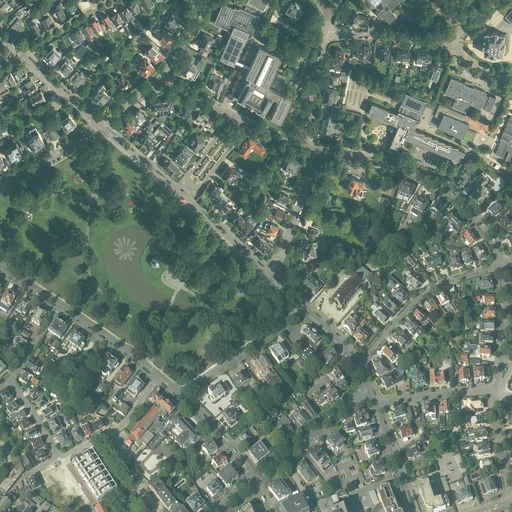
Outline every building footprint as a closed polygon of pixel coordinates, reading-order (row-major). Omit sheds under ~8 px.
[(0,0),(0,15),(4,11),(3,10),(8,4),(12,8),(16,3),(11,0),(7,0),(6,2),(3,0),(0,0)] [(67,0),(66,1),(67,2),(65,3),(68,10),(70,14),(78,10),(76,6),(75,6),(72,0),(72,1),(71,0),(67,0)] [(247,0),(247,2),(263,10),(264,10),(269,0),(247,0)] [(368,0),(372,4),(368,8),(372,12),(373,11),(380,18),(381,16),(388,23),(392,20),(393,21),(397,16),(390,10),(397,3),(399,0),(402,1),(403,0),(368,0)] [(399,0),(397,3),(431,12),(430,8),(403,0),(402,1),(399,0)] [(435,9),(440,8),(452,23),(461,16),(448,0),(434,0),(433,1),(428,3),(430,8),(431,12),(432,15),(437,14),(435,9)] [(135,15),(140,12),(139,10),(139,9),(135,2),(133,3),(129,5),(133,13),(134,13),(135,15)] [(286,11),(284,13),(295,21),(302,11),(298,8),(300,6),(295,2),(294,5),(292,3),(286,11)] [(61,3),(56,6),(57,8),(56,9),(57,11),(54,12),(59,21),(67,16),(62,8),(63,7),(61,3)] [(234,63),(249,69),(250,67),(238,62),(238,60),(247,40),(249,40),(254,29),(254,28),(259,16),(254,14),(256,11),(246,7),(245,10),(239,8),(239,9),(234,8),(234,9),(222,4),(214,24),(229,30),(227,34),(230,35),(220,59),(223,60),(222,62),(229,65),(230,63),(233,64),(234,63)] [(126,21),(132,18),(131,16),(127,8),(124,9),(123,9),(121,10),(121,11),(120,11),(125,19),(126,21)] [(21,26),(19,24),(21,20),(19,18),(22,13),(19,10),(15,15),(8,23),(14,28),(16,30),(18,30),(19,29),(20,28),(21,27),(21,26)] [(34,10),(30,15),(32,19),(38,16),(34,10)] [(178,26),(182,20),(173,13),(172,14),(170,12),(166,18),(168,20),(166,24),(166,25),(165,27),(169,29),(170,27),(176,31),(176,30),(177,30),(179,28),(178,26)] [(117,26),(123,23),(122,21),(118,13),(115,14),(114,14),(112,15),(112,16),(111,16),(117,26)] [(364,23),(368,24),(369,17),(358,15),(349,13),(348,19),(345,19),(344,24),(345,24),(345,25),(351,27),(351,25),(356,26),(357,21),(364,22),(364,23)] [(54,24),(49,16),(41,21),(46,29),(54,24)] [(111,27),(112,29),(112,31),(116,31),(116,30),(111,20),(110,20),(108,16),(106,17),(104,16),(102,17),(103,17),(102,19),(106,27),(107,27),(108,28),(111,27)] [(35,18),(27,23),(30,29),(31,28),(33,31),(35,35),(41,32),(36,23),(38,22),(35,18)] [(375,18),(373,19),(381,31),(383,30),(375,18)] [(103,31),(106,30),(102,24),(100,25),(98,22),(96,23),(95,21),(91,23),(96,32),(102,28),(103,31)] [(274,25),(268,23),(265,30),(271,33),(274,25)] [(89,38),(92,37),(95,35),(91,27),(89,28),(87,26),(84,28),(86,32),(84,33),(86,36),(88,35),(89,38)] [(80,41),(84,39),(80,30),(71,34),(76,43),(77,45),(81,43),(80,41)] [(160,37),(162,38),(160,41),(164,44),(163,46),(167,49),(168,46),(168,47),(169,46),(169,47),(169,46),(170,46),(171,46),(172,45),(171,44),(171,43),(171,42),(174,38),(166,33),(163,31),(161,35),(160,37)] [(497,55),(504,55),(504,49),(505,49),(506,41),(505,41),(505,34),(499,34),(499,32),(493,32),(493,33),(486,33),(486,40),(484,39),(484,44),(484,47),(485,47),(485,54),(491,55),(491,56),(497,56),(497,55)] [(202,40),(211,45),(213,42),(214,42),(215,40),(213,39),(213,38),(204,34),(203,37),(202,37),(201,39),(202,40)] [(130,41),(134,44),(140,38),(139,37),(137,35),(130,41)] [(211,45),(202,40),(200,43),(199,42),(198,45),(199,46),(198,46),(207,51),(207,50),(208,51),(209,48),(211,49),(212,45),(211,45)] [(86,47),(91,52),(95,48),(89,43),(86,47)] [(160,59),(163,56),(158,51),(159,50),(152,44),(152,45),(150,43),(146,47),(148,48),(145,51),(147,53),(146,53),(156,62),(158,63),(161,60),(160,59)] [(282,93),(281,93),(268,87),(282,56),(260,46),(250,67),(249,69),(246,77),(249,78),(248,83),(247,82),(246,83),(238,98),(237,98),(237,99),(238,99),(244,102),(243,103),(244,103),(245,102),(249,104),(248,104),(249,105),(252,106),(252,107),(253,107),(257,109),(256,110),(257,110),(263,113),(263,114),(264,113),(273,98),(273,97),(279,100),(276,106),(274,108),(275,108),(271,117),(281,122),(281,121),(290,102),(290,101),(289,101),(291,98),(287,96),(282,93)] [(53,63),(63,52),(60,50),(58,52),(53,47),(49,52),(47,50),(44,54),(46,55),(45,56),(53,63)] [(63,58),(64,57),(64,58),(70,52),(67,47),(65,50),(66,51),(62,56),(61,56),(63,58)] [(332,57),(332,58),(342,60),(343,54),(342,54),(342,50),(340,50),(340,48),(336,47),(336,49),(335,49),(334,57),(332,57)] [(363,48),(362,60),(363,60),(364,55),(367,55),(367,59),(370,60),(371,52),(370,51),(370,48),(363,47),(363,48)] [(384,49),(381,49),(380,56),(379,56),(378,59),(380,59),(379,60),(384,61),(384,64),(387,65),(389,50),(388,50),(388,49),(384,48),(384,49)] [(142,57),(139,61),(136,64),(139,67),(139,68),(143,72),(141,74),(144,77),(146,75),(147,75),(150,71),(151,71),(152,71),(154,69),(154,67),(149,63),(150,62),(147,60),(147,61),(144,59),(142,57)] [(345,60),(342,60),(332,58),(331,65),(333,65),(333,69),(339,70),(340,62),(342,62),(344,63),(345,60)] [(59,68),(66,75),(73,68),(75,65),(72,63),(70,65),(69,64),(70,62),(67,59),(65,61),(66,61),(63,65),(60,62),(57,66),(60,68),(59,68)] [(190,59),(182,73),(194,80),(203,66),(198,63),(197,66),(193,64),(194,61),(190,59)] [(19,80),(27,75),(25,71),(23,72),(20,67),(18,66),(16,67),(17,69),(14,71),(16,75),(15,75),(17,78),(18,78),(19,80)] [(86,71),(82,67),(77,72),(77,71),(70,78),(71,79),(71,80),(72,80),(75,83),(76,84),(77,84),(78,85),(78,84),(79,84),(80,83),(80,82),(84,78),(84,79),(88,74),(89,75),(93,71),(89,68),(86,71)] [(438,67),(436,71),(434,70),(430,79),(436,81),(435,83),(439,85),(445,70),(438,67)] [(16,89),(20,86),(20,85),(17,82),(16,82),(10,72),(9,73),(8,73),(7,72),(4,73),(5,75),(4,75),(9,83),(11,82),(14,86),(15,86),(16,89)] [(277,72),(271,84),(281,88),(286,76),(277,72)] [(209,84),(208,87),(210,88),(215,90),(219,92),(223,82),(222,82),(223,79),(220,78),(219,80),(217,80),(218,77),(214,75),(212,75),(210,79),(213,79),(211,85),(209,84)] [(330,75),(329,79),(328,80),(328,82),(328,83),(328,84),(335,85),(334,87),(337,88),(338,86),(339,79),(341,79),(342,82),(346,83),(347,80),(348,77),(341,76),(340,75),(339,77),(330,75)] [(122,90),(131,84),(127,79),(126,78),(124,79),(122,76),(118,78),(121,83),(119,84),(122,90)] [(0,96),(10,91),(6,86),(7,85),(5,83),(7,82),(5,78),(3,79),(2,78),(1,77),(0,77),(0,96)] [(487,92),(473,86),(474,85),(465,81),(464,83),(451,77),(444,93),(453,97),(450,105),(452,106),(465,112),(467,112),(471,104),(480,108),(481,105),(484,107),(483,108),(490,111),(495,97),(489,94),(489,96),(486,94),(487,92)] [(29,93),(37,88),(35,84),(34,84),(31,79),(31,80),(30,78),(26,81),(27,82),(25,84),(25,85),(20,88),(26,95),(29,93)] [(109,96),(111,94),(108,91),(106,93),(103,90),(105,87),(103,85),(98,90),(100,92),(94,98),(94,100),(96,102),(97,102),(96,103),(100,106),(101,105),(102,104),(109,96)] [(325,95),(332,97),(333,94),(336,94),(336,91),(333,90),(326,88),(325,95)] [(33,96),(31,97),(30,97),(27,99),(26,100),(25,100),(22,102),(22,103),(22,106),(23,108),(24,108),(27,112),(30,110),(29,108),(30,108),(31,107),(32,107),(32,106),(35,105),(37,103),(37,104),(38,103),(40,102),(40,101),(42,100),(43,100),(45,99),(45,98),(44,96),(42,93),(41,91),(41,90),(40,91),(38,92),(38,93),(36,94),(35,94),(33,95),(32,96),(33,96)] [(401,105),(397,114),(402,116),(398,126),(389,147),(390,147),(390,146),(398,150),(399,150),(404,138),(458,161),(460,155),(463,156),(464,152),(458,149),(458,147),(451,146),(451,144),(444,143),(444,141),(437,140),(438,139),(431,138),(431,136),(424,135),(424,133),(418,132),(414,130),(421,113),(426,102),(405,93),(402,92),(397,103),(401,105)] [(431,95),(423,92),(422,96),(434,101),(436,96),(431,93),(431,95)] [(332,97),(325,95),(323,102),(331,103),(335,104),(336,98),(332,97)] [(164,100),(166,109),(169,108),(169,110),(172,109),(172,108),(173,108),(172,102),(171,102),(171,99),(164,100)] [(159,111),(159,110),(158,101),(151,101),(151,102),(148,103),(149,106),(151,106),(152,110),(156,110),(156,111),(159,111)] [(177,114),(184,118),(185,116),(188,112),(190,113),(192,110),(190,108),(189,107),(188,106),(186,106),(184,105),(182,107),(181,106),(178,112),(177,114)] [(441,120),(438,127),(463,138),(469,124),(463,121),(465,115),(439,105),(434,117),(441,120)] [(37,106),(27,113),(30,117),(40,111),(37,106)] [(139,124),(145,120),(144,118),(139,110),(135,113),(134,112),(132,114),(133,115),(132,115),(135,119),(135,120),(136,122),(137,122),(138,122),(139,124)] [(73,126),(76,124),(69,115),(67,113),(59,120),(60,122),(67,131),(70,129),(72,130),(75,128),(73,126)] [(204,125),(208,120),(209,118),(204,114),(203,115),(202,114),(201,115),(199,114),(195,119),(204,125)] [(163,123),(169,117),(166,115),(160,117),(158,119),(163,123)] [(320,123),(319,129),(321,130),(321,131),(330,133),(330,132),(333,133),(334,129),(331,128),(333,121),(332,121),(333,118),(328,117),(328,120),(323,119),(322,124),(320,123)] [(505,129),(503,133),(502,136),(500,139),(501,140),(500,141),(501,142),(496,154),(502,157),(502,158),(503,159),(507,161),(510,162),(511,162),(511,172),(511,173),(511,117),(510,117),(509,119),(507,123),(508,123),(507,126),(508,126),(507,128),(506,128),(505,129)] [(137,126),(136,127),(126,118),(122,124),(121,124),(121,125),(122,126),(124,128),(125,129),(125,130),(126,131),(127,131),(128,131),(131,134),(134,130),(137,132),(140,128),(137,126)] [(185,123),(189,126),(193,121),(189,118),(185,123)] [(208,120),(204,125),(212,131),(215,127),(216,128),(218,125),(212,121),(210,120),(209,121),(208,120)] [(48,143),(61,135),(55,126),(46,131),(46,130),(43,132),(46,136),(48,135),(49,136),(45,139),(48,143)] [(161,130),(169,137),(173,132),(165,126),(161,130)] [(143,144),(144,146),(152,135),(153,134),(150,132),(153,129),(152,127),(151,128),(150,127),(145,133),(138,140),(141,142),(140,144),(142,145),(143,144)] [(39,147),(44,144),(36,128),(29,131),(33,138),(29,141),(29,142),(28,143),(32,151),(33,150),(34,151),(39,148),(39,147)] [(16,142),(17,142),(21,149),(24,147),(18,137),(11,135),(8,130),(0,134),(0,138),(6,148),(10,146),(9,145),(8,143),(10,143),(9,141),(14,138),(16,142)] [(188,137),(200,146),(204,140),(196,134),(194,132),(191,136),(190,135),(188,137)] [(152,135),(144,146),(146,147),(146,148),(147,150),(148,149),(149,150),(151,148),(153,149),(156,146),(154,144),(156,142),(153,140),(155,138),(152,135)] [(200,146),(188,137),(186,139),(188,140),(186,143),(188,145),(196,151),(200,146)] [(8,154),(11,160),(16,158),(16,159),(17,158),(18,159),(21,158),(20,157),(21,156),(19,152),(20,151),(19,149),(20,149),(17,143),(16,143),(16,142),(14,138),(9,141),(10,143),(8,143),(9,145),(10,146),(10,147),(6,149),(6,150),(8,154)] [(244,143),(251,148),(261,155),(265,151),(261,148),(260,148),(254,143),(249,139),(246,143),(245,142),(244,143)] [(251,148),(244,143),(241,146),(243,147),(239,153),(246,158),(248,154),(247,153),(251,148)] [(178,154),(186,160),(190,155),(187,152),(188,150),(185,148),(184,150),(182,149),(178,154)] [(174,173),(176,175),(179,171),(177,170),(179,167),(171,160),(172,159),(165,154),(164,156),(162,155),(159,159),(161,161),(162,160),(164,161),(163,163),(166,165),(165,166),(174,173)] [(186,160),(178,154),(174,159),(176,161),(175,162),(178,165),(179,163),(183,165),(186,160)] [(487,163),(473,155),(472,157),(486,165),(487,163)] [(295,172),(296,172),(297,169),(299,170),(300,169),(301,165),(301,164),(299,163),(300,160),(287,156),(286,157),(283,156),(282,160),(285,161),(283,167),(283,168),(284,170),(287,171),(288,170),(291,170),(291,171),(292,173),(294,173),(295,172)] [(224,171),(233,178),(234,176),(236,178),(238,176),(239,178),(242,174),(238,171),(237,172),(228,166),(228,167),(226,167),(225,168),(225,169),(224,171)] [(232,179),(233,178),(224,171),(223,173),(222,173),(221,174),(221,175),(220,176),(229,183),(231,185),(234,181),(232,179)] [(243,174),(253,180),(254,177),(245,171),(243,174)] [(460,175),(455,181),(461,186),(463,183),(464,184),(467,181),(466,180),(460,175)] [(478,186),(471,194),(478,201),(479,200),(481,203),(484,199),(482,197),(486,192),(483,189),(485,188),(482,185),(487,181),(482,176),(475,184),(478,186)] [(361,197),(364,198),(365,195),(367,191),(363,190),(359,189),(360,187),(361,187),(363,182),(356,180),(356,181),(355,179),(352,178),(350,180),(349,182),(350,183),(349,184),(347,190),(352,192),(352,193),(357,195),(361,196),(361,197)] [(403,198),(408,186),(402,184),(402,185),(401,184),(400,187),(401,187),(398,193),(399,193),(398,195),(403,198)] [(408,186),(403,198),(408,200),(409,198),(410,197),(412,195),(411,194),(412,192),(413,192),(414,189),(413,189),(408,186)] [(216,203),(221,197),(219,194),(221,192),(215,187),(210,192),(213,195),(210,197),(216,203)] [(230,192),(233,195),(237,199),(239,200),(241,198),(236,193),(232,189),(230,192)] [(281,205),(285,206),(285,204),(286,204),(286,203),(287,204),(288,200),(287,200),(288,196),(280,193),(280,194),(277,192),(275,196),(279,197),(277,201),(282,202),(281,205)] [(233,203),(237,199),(233,195),(229,199),(233,203)] [(227,202),(221,197),(216,203),(219,205),(216,208),(222,213),(227,207),(224,205),(227,202)] [(410,213),(413,215),(419,219),(427,205),(421,201),(422,200),(418,197),(417,200),(416,199),(411,208),(413,209),(410,213)] [(239,200),(237,199),(233,203),(240,209),(244,205),(241,203),(242,202),(239,200)] [(429,212),(435,216),(437,214),(442,207),(441,206),(442,205),(439,203),(439,204),(436,202),(431,209),(431,210),(429,212)] [(495,206),(488,211),(490,214),(490,215),(492,217),(493,217),(499,212),(501,210),(497,205),(495,206)] [(270,208),(269,211),(270,212),(272,213),(271,215),(277,217),(277,220),(280,221),(281,218),(282,215),(283,215),(284,212),(283,212),(276,209),(276,208),(274,208),(273,208),(271,208),(270,208)] [(447,225),(450,227),(457,219),(455,217),(455,216),(454,215),(453,215),(450,212),(445,217),(450,222),(447,225)] [(239,228),(249,216),(248,215),(244,220),(238,214),(231,222),(232,222),(232,223),(231,223),(231,224),(232,224),(232,225),(233,225),(234,225),(234,224),(239,228)] [(419,222),(422,224),(427,217),(424,215),(419,222)] [(249,217),(249,216),(239,228),(242,231),(241,232),(241,233),(242,233),(242,234),(243,234),(244,234),(244,233),(245,234),(256,222),(256,221),(250,216),(249,217)] [(504,218),(497,224),(500,227),(499,228),(501,229),(502,229),(502,230),(506,226),(507,227),(509,226),(509,224),(511,222),(507,216),(504,218)] [(463,225),(457,219),(450,227),(457,234),(458,233),(458,232),(458,231),(458,230),(461,228),(462,228),(463,227),(463,226),(463,225)] [(270,236),(274,238),(275,236),(275,235),(276,234),(277,233),(276,232),(277,230),(278,229),(278,228),(278,227),(271,224),(271,225),(266,223),(265,228),(269,229),(268,233),(271,235),(270,236)] [(465,240),(470,246),(476,241),(470,232),(461,238),(463,241),(465,240)] [(450,242),(452,244),(453,242),(458,238),(455,235),(451,240),(450,242)] [(256,246),(258,247),(266,254),(268,252),(269,252),(271,250),(271,248),(257,236),(252,242),(256,245),(256,246)] [(301,246),(302,247),(301,248),(302,250),(304,254),(303,255),(304,257),(305,257),(305,258),(306,261),(313,258),(312,256),(316,255),(315,254),(316,254),(315,247),(319,246),(318,242),(316,243),(316,242),(312,243),(301,246)] [(484,259),(485,259),(482,250),(481,251),(479,248),(475,250),(474,250),(475,252),(475,253),(475,255),(476,255),(479,261),(481,260),(482,260),(484,260),(484,259)] [(469,254),(472,253),(471,249),(468,250),(469,253),(467,253),(468,256),(467,256),(466,253),(462,255),(463,257),(463,258),(462,258),(463,261),(464,261),(465,266),(472,264),(469,254)] [(431,259),(434,268),(435,267),(436,269),(440,267),(439,266),(441,265),(436,253),(433,254),(434,258),(431,259)] [(458,255),(456,255),(449,257),(450,260),(452,265),(450,266),(451,269),(453,268),(453,269),(454,269),(457,268),(460,266),(458,259),(459,258),(458,255)] [(428,270),(434,268),(431,259),(430,260),(428,256),(423,258),(425,262),(424,262),(425,263),(424,263),(425,266),(426,265),(428,270)] [(161,263),(160,259),(156,257),(153,258),(151,262),(152,265),(155,267),(159,266),(161,263)] [(411,257),(406,261),(413,268),(417,265),(411,257)] [(365,279),(369,274),(361,267),(359,270),(358,270),(347,282),(347,281),(346,281),(345,281),(346,282),(344,284),(343,283),(343,284),(344,285),(342,287),(341,286),(341,287),(339,290),(338,289),(338,290),(339,290),(336,293),(336,292),(335,293),(336,293),(334,296),(333,295),(333,296),(334,296),(331,298),(330,298),(331,299),(334,302),(332,303),(336,307),(338,305),(341,308),(341,307),(341,308),(342,308),(341,307),(343,304),(344,305),(345,305),(344,304),(346,302),(347,302),(346,301),(348,299),(349,299),(350,299),(349,298),(351,296),(352,297),(352,296),(351,296),(353,293),(354,294),(355,293),(354,293),(356,290),(357,291),(356,290),(356,289),(365,279)] [(410,285),(411,286),(412,287),(409,288),(409,290),(411,292),(412,292),(414,290),(415,291),(416,290),(418,289),(418,288),(419,288),(419,287),(421,286),(419,284),(420,283),(418,280),(418,279),(417,279),(416,279),(414,277),(412,275),(409,271),(406,273),(409,277),(410,277),(406,280),(408,283),(409,283),(409,284),(409,285),(410,285)] [(369,274),(365,279),(367,281),(366,282),(370,285),(375,279),(369,274)] [(306,287),(310,290),(315,283),(312,280),(314,278),(312,276),(311,276),(309,277),(302,284),(303,285),(303,286),(304,287),(305,287),(306,287)] [(483,282),(480,283),(479,278),(476,279),(477,287),(480,287),(481,290),(484,289),(484,290),(493,288),(492,284),(493,283),(493,282),(492,281),(489,281),(489,280),(485,280),(486,282),(483,282)] [(318,280),(315,283),(310,290),(312,292),(311,292),(312,293),(312,294),(313,295),(314,295),(315,295),(321,288),(324,285),(318,280)] [(404,300),(407,297),(404,295),(402,293),(400,291),(397,289),(392,294),(398,300),(397,301),(400,304),(401,303),(402,303),(403,303),(404,301),(404,300)] [(0,312),(2,314),(7,305),(10,307),(14,302),(15,303),(17,300),(16,299),(16,298),(11,295),(11,294),(11,293),(9,292),(8,292),(7,293),(7,292),(0,303),(0,312)] [(442,311),(444,315),(446,313),(443,308),(443,309),(442,307),(444,306),(446,310),(451,307),(449,303),(450,302),(447,298),(446,299),(443,293),(436,297),(440,304),(438,305),(442,311)] [(490,306),(494,306),(494,304),(495,303),(495,301),(494,300),(494,297),(488,298),(488,297),(485,297),(482,298),(482,304),(485,304),(485,305),(490,304),(490,306)] [(394,311),(395,311),(397,309),(396,308),(398,307),(391,301),(388,299),(384,303),(387,306),(386,307),(392,313),(394,311)] [(14,319),(18,321),(21,316),(24,318),(25,316),(28,311),(30,312),(33,309),(31,308),(31,307),(26,304),(26,303),(26,302),(24,301),(23,301),(22,302),(22,301),(15,312),(14,314),(16,316),(14,319)] [(435,313),(439,310),(437,308),(432,301),(428,304),(427,303),(427,304),(426,303),(424,305),(424,306),(422,308),(424,310),(426,309),(429,314),(433,310),(435,313)] [(455,315),(457,317),(460,316),(459,313),(458,311),(459,310),(454,303),(450,306),(455,313),(454,313),(455,315)] [(39,327),(42,322),(41,321),(42,319),(44,316),(46,316),(45,313),(44,313),(39,311),(39,309),(37,310),(37,312),(36,314),(35,313),(33,316),(34,316),(31,322),(39,327)] [(490,319),(495,319),(495,317),(496,316),(496,314),(495,314),(495,312),(492,312),(492,310),(488,311),(488,312),(482,312),(482,320),(487,319),(488,320),(489,320),(490,319)] [(374,315),(376,316),(375,317),(383,324),(384,323),(386,321),(386,320),(388,318),(380,311),(378,314),(376,312),(374,315)] [(425,322),(427,319),(426,318),(419,311),(416,314),(415,314),(414,315),(414,316),(413,316),(420,323),(422,324),(424,321),(425,322)] [(440,312),(444,319),(446,323),(448,322),(446,318),(444,315),(442,311),(440,312)] [(344,330),(347,332),(348,331),(351,333),(353,331),(354,331),(356,329),(356,327),(360,323),(362,321),(360,319),(356,316),(353,314),(351,316),(346,322),(347,322),(345,325),(345,324),(343,326),(344,326),(343,326),(345,329),(344,330)] [(438,328),(430,319),(427,322),(435,330),(438,328)] [(48,332),(59,340),(67,329),(55,321),(48,332)] [(418,328),(417,329),(415,327),(416,327),(414,325),(413,325),(409,322),(408,322),(406,323),(406,325),(407,325),(404,328),(404,329),(404,330),(406,331),(407,331),(412,336),(412,335),(413,337),(416,334),(419,331),(421,333),(423,332),(418,328)] [(304,335),(303,336),(309,343),(310,344),(309,346),(312,349),(315,345),(320,340),(316,336),(316,335),(317,335),(317,334),(317,333),(316,332),(316,331),(315,331),(314,331),(313,331),(312,331),(312,332),(311,332),(308,329),(308,328),(307,327),(306,327),(306,326),(305,326),(304,326),(303,327),(302,327),(301,328),(301,329),(300,329),(300,330),(300,331),(300,332),(300,333),(301,335),(302,335),(303,334),(304,335)] [(358,342),(357,343),(357,344),(359,346),(361,346),(363,348),(366,344),(364,343),(368,338),(364,335),(366,333),(361,329),(359,331),(359,330),(353,338),(358,342)] [(23,331),(21,336),(27,340),(30,336),(23,331)] [(63,345),(66,347),(68,343),(74,347),(72,349),(76,352),(77,350),(78,349),(80,351),(80,352),(81,351),(84,346),(82,344),(81,344),(83,341),(84,341),(83,340),(75,335),(75,334),(74,334),(74,335),(72,337),(70,335),(63,345)] [(407,347),(410,344),(408,342),(408,341),(405,339),(404,337),(401,334),(397,338),(395,336),(392,339),(394,341),(398,344),(402,348),(405,345),(407,347)] [(484,343),(493,343),(494,343),(494,340),(493,339),(493,337),(488,336),(484,335),(484,336),(479,335),(479,340),(479,344),(484,345),(484,343)] [(313,355),(306,346),(309,343),(303,336),(293,345),(298,351),(298,352),(298,353),(298,354),(305,362),(308,359),(313,355)] [(24,354),(26,350),(24,349),(25,349),(24,349),(27,345),(16,339),(13,343),(14,344),(13,346),(14,346),(13,347),(14,348),(14,349),(16,350),(17,350),(22,353),(24,354)] [(278,365),(288,358),(286,354),(280,346),(278,347),(276,349),(275,347),(277,345),(269,350),(270,353),(276,361),(278,365)] [(392,363),(395,360),(393,358),(395,355),(387,348),(382,354),(390,361),(392,363)] [(478,348),(478,349),(477,357),(480,357),(480,356),(490,357),(491,356),(492,354),(491,353),(491,350),(484,349),(485,348),(481,348),(478,348)] [(325,367),(327,365),(336,359),(330,350),(318,359),(320,361),(323,359),(324,361),(322,363),(325,367)] [(95,373),(100,376),(103,372),(104,373),(109,366),(109,365),(112,361),(107,357),(107,356),(106,357),(103,361),(103,362),(100,366),(95,373)] [(263,379),(273,372),(271,370),(272,370),(264,359),(262,358),(262,359),(260,356),(256,359),(258,361),(257,361),(254,363),(252,363),(252,365),(254,366),(256,369),(257,370),(257,372),(257,373),(259,373),(261,377),(262,376),(263,379)] [(300,357),(295,362),(302,370),(307,365),(300,357)] [(116,363),(112,361),(109,365),(109,366),(104,373),(103,372),(100,376),(104,379),(105,378),(106,377),(107,378),(109,375),(111,372),(110,372),(113,369),(114,368),(115,370),(118,366),(116,364),(117,364),(116,363)] [(391,368),(390,368),(387,371),(382,361),(373,365),(376,372),(376,374),(377,376),(379,377),(388,372),(388,373),(392,371),(391,368)] [(26,368),(35,374),(36,375),(40,369),(38,368),(40,365),(36,362),(34,365),(30,363),(28,365),(27,367),(27,368),(26,368)] [(425,386),(427,385),(427,382),(424,382),(424,376),(423,376),(423,373),(419,374),(419,367),(410,368),(411,377),(412,378),(412,380),(414,381),(414,387),(415,387),(416,388),(418,388),(419,387),(425,386)] [(476,382),(478,382),(479,380),(485,380),(485,379),(487,379),(487,375),(484,375),(484,370),(479,370),(478,367),(473,368),(474,371),(473,371),(475,381),(476,382)] [(328,391),(323,395),(321,393),(320,394),(317,391),(312,396),(316,401),(315,401),(319,408),(325,403),(326,406),(331,402),(332,403),(338,398),(335,395),(340,391),(341,392),(347,388),(343,383),(345,381),(341,376),(342,375),(338,369),(333,373),(335,376),(332,378),(333,379),(331,380),(334,383),(328,387),(326,388),(328,391)] [(462,384),(464,383),(465,382),(469,382),(468,379),(470,378),(469,372),(469,369),(465,369),(465,372),(459,373),(460,378),(457,379),(458,383),(460,383),(462,384)] [(121,388),(121,387),(124,384),(129,378),(130,377),(130,376),(131,375),(124,370),(122,372),(121,371),(118,375),(113,381),(114,381),(113,382),(113,384),(118,388),(121,388)] [(384,388),(384,387),(386,391),(404,383),(402,378),(403,378),(402,375),(403,374),(401,370),(399,371),(399,370),(381,380),(383,384),(382,384),(381,385),(381,386),(382,387),(382,388),(383,388),(384,388)] [(28,382),(29,381),(30,379),(32,380),(33,378),(22,372),(20,375),(22,376),(19,381),(26,386),(29,382),(28,382)] [(244,372),(241,374),(240,372),(234,375),(236,377),(233,379),(234,381),(233,382),(237,388),(238,387),(249,380),(244,372)] [(441,385),(446,385),(445,379),(447,378),(447,374),(439,375),(439,372),(437,372),(430,373),(432,385),(441,384),(441,385)] [(267,384),(275,397),(276,397),(284,391),(284,392),(285,391),(284,391),(280,385),(282,384),(279,380),(278,381),(274,375),(273,374),(273,375),(265,380),(264,381),(265,381),(263,382),(265,385),(266,385),(267,384)] [(33,378),(32,380),(30,382),(37,386),(39,382),(33,378)] [(125,395),(128,398),(130,395),(135,399),(137,396),(144,387),(139,384),(139,383),(141,381),(137,378),(135,381),(135,380),(128,390),(126,393),(125,395)] [(109,386),(104,382),(99,390),(104,393),(109,386)] [(263,392),(261,390),(256,383),(252,386),(258,393),(259,395),(263,392)] [(228,391),(227,389),(225,385),(223,384),(223,385),(220,387),(214,391),(213,389),(212,390),(211,389),(209,391),(209,392),(208,393),(209,393),(208,394),(210,396),(211,397),(210,397),(211,397),(210,398),(213,403),(215,402),(225,395),(228,393),(229,393),(229,391),(228,391)] [(40,395),(43,393),(41,390),(42,389),(40,387),(37,390),(37,389),(30,395),(30,396),(30,397),(32,399),(33,399),(33,400),(41,395),(40,395)] [(122,394),(119,391),(112,400),(116,402),(117,401),(122,394)] [(233,403),(235,401),(241,397),(236,391),(231,396),(232,397),(229,399),(231,401),(229,403),(230,405),(233,403)] [(8,403),(13,400),(10,395),(8,396),(6,392),(5,392),(4,392),(2,393),(2,394),(0,395),(0,396),(6,405),(8,403)] [(151,405),(155,408),(125,444),(130,448),(134,443),(139,448),(142,444),(146,448),(163,427),(161,426),(162,425),(163,426),(164,424),(163,423),(161,425),(158,422),(157,423),(156,422),(159,419),(161,421),(162,420),(163,420),(165,420),(166,418),(166,417),(168,415),(170,416),(174,411),(169,407),(169,406),(166,404),(161,400),(158,398),(158,397),(154,394),(148,402),(147,404),(150,407),(151,405)] [(39,410),(46,405),(45,403),(48,401),(46,399),(43,400),(42,400),(36,404),(36,405),(38,408),(39,410)] [(482,408),(482,405),(483,405),(484,404),(484,403),(484,402),(483,402),(483,401),(482,401),(475,402),(475,400),(464,401),(464,406),(467,405),(468,409),(465,409),(466,413),(474,412),(473,409),(482,408)] [(15,413),(16,412),(16,411),(19,409),(19,408),(19,407),(18,405),(17,405),(15,403),(9,408),(7,410),(10,415),(12,413),(13,413),(14,413),(15,413)] [(122,405),(120,403),(119,405),(116,403),(115,405),(117,406),(118,407),(117,408),(119,409),(126,414),(129,410),(130,409),(127,407),(127,408),(122,405)] [(101,408),(98,406),(95,404),(90,411),(96,415),(101,408)] [(315,417),(316,416),(307,404),(302,408),(312,420),(313,419),(314,419),(316,417),(315,417)] [(440,429),(444,428),(444,426),(443,418),(445,417),(444,414),(448,414),(448,404),(447,404),(446,404),(444,404),(444,405),(443,405),(443,406),(441,406),(441,407),(439,408),(439,413),(440,413),(440,416),(438,416),(439,427),(440,427),(440,429)] [(117,406),(115,405),(113,409),(117,412),(117,413),(124,417),(126,414),(119,409),(117,408),(118,407),(117,406)] [(431,416),(431,419),(432,420),(435,420),(435,416),(434,409),(433,409),(432,406),(429,406),(428,406),(425,406),(424,407),(422,408),(422,412),(425,411),(425,417),(431,416)] [(52,415),(56,413),(53,408),(42,414),(42,415),(42,416),(44,419),(45,419),(45,420),(52,415)] [(407,423),(413,420),(410,408),(406,409),(406,408),(402,409),(398,410),(398,411),(395,412),(394,414),(394,415),(393,415),(393,417),(394,419),(395,420),(397,426),(402,424),(406,422),(407,423)] [(235,420),(238,418),(235,414),(234,414),(233,413),(232,414),(229,411),(222,417),(226,422),(225,422),(228,426),(229,426),(230,428),(233,425),(232,424),(235,420)] [(20,413),(15,416),(13,418),(12,418),(12,417),(9,420),(11,423),(15,421),(17,419),(19,422),(19,421),(19,422),(22,420),(21,420),(25,417),(25,416),(23,412),(22,413),(22,412),(20,413)] [(299,429),(301,427),(301,428),(309,422),(302,413),(302,414),(300,412),(293,417),(293,418),(294,419),(292,421),(294,423),(293,424),(296,427),(298,429),(299,429)] [(259,419),(264,425),(270,420),(266,414),(259,419)] [(168,429),(169,430),(172,427),(174,429),(175,427),(176,427),(183,434),(174,442),(182,449),(187,448),(187,447),(185,444),(189,440),(194,445),(193,445),(194,446),(195,445),(200,439),(201,439),(201,438),(200,438),(196,434),(196,433),(195,434),(182,421),(183,420),(182,420),(178,416),(178,415),(177,415),(172,421),(169,419),(164,426),(165,427),(164,427),(161,431),(160,433),(159,433),(158,433),(158,434),(159,434),(158,436),(157,435),(157,436),(154,439),(154,440),(151,444),(154,446),(168,429)] [(477,426),(486,425),(484,416),(482,416),(482,415),(478,415),(478,417),(476,417),(472,418),(472,419),(471,419),(471,420),(471,424),(472,424),(472,426),(473,426),(477,426)] [(273,426),(279,434),(284,440),(286,439),(286,440),(293,435),(293,434),(293,433),(290,428),(288,429),(288,428),(288,426),(291,424),(284,417),(273,426)] [(366,426),(369,425),(367,421),(368,421),(366,417),(361,418),(361,417),(359,418),(359,419),(354,420),(356,429),(366,426)] [(58,418),(56,419),(47,424),(49,426),(48,427),(49,428),(50,428),(51,429),(59,425),(61,424),(59,420),(58,418)] [(96,421),(100,430),(106,428),(105,427),(108,426),(106,421),(103,423),(102,420),(100,422),(99,419),(96,421)] [(27,428),(31,426),(31,425),(30,423),(29,423),(28,421),(21,425),(19,426),(22,431),(24,430),(25,430),(26,430),(27,429),(27,428)] [(100,430),(96,421),(95,421),(92,422),(94,425),(92,426),(95,433),(100,430)] [(346,434),(355,432),(352,422),(344,428),(346,434)] [(85,424),(82,425),(80,426),(85,437),(86,437),(86,438),(88,436),(91,435),(88,430),(89,430),(86,423),(85,424)] [(59,425),(51,429),(52,432),(51,433),(52,434),(53,434),(54,435),(62,430),(59,425)] [(70,432),(72,434),(75,442),(76,442),(77,442),(78,442),(78,441),(81,439),(78,431),(77,431),(77,430),(79,429),(77,425),(74,426),(76,430),(70,432)] [(258,436),(253,430),(251,428),(246,433),(240,438),(240,439),(241,441),(242,441),(243,442),(243,443),(244,445),(245,444),(245,445),(251,440),(251,439),(253,437),(254,438),(258,436)] [(410,428),(409,429),(409,428),(399,432),(398,433),(399,435),(400,435),(402,441),(403,441),(404,443),(408,442),(407,439),(412,438),(412,437),(414,436),(412,430),(411,431),(410,428)] [(470,442),(475,441),(475,442),(482,441),(482,440),(487,439),(486,437),(488,436),(487,433),(486,433),(485,431),(483,431),(483,428),(475,429),(467,433),(468,433),(470,442)] [(30,439),(32,438),(32,437),(36,435),(36,433),(35,432),(34,432),(33,429),(25,434),(24,435),(26,440),(28,439),(29,439),(30,439)] [(361,441),(371,438),(370,434),(370,433),(371,432),(371,430),(369,430),(369,429),(358,433),(359,433),(356,434),(359,442),(361,441)] [(332,438),(341,449),(343,447),(342,445),(345,442),(343,440),(344,439),(345,437),(343,435),(341,435),(340,436),(338,433),(334,437),(334,436),(332,438)] [(58,443),(59,444),(67,439),(64,434),(56,438),(57,441),(57,442),(57,443),(58,443)] [(67,439),(59,444),(60,446),(60,447),(60,449),(61,449),(62,449),(66,447),(66,448),(68,447),(68,446),(71,444),(71,442),(73,441),(70,434),(68,435),(69,438),(68,438),(69,440),(68,441),(67,439)] [(341,449),(332,438),(330,440),(326,443),(328,446),(326,447),(326,448),(328,450),(330,450),(331,449),(333,452),(336,449),(338,451),(341,449)] [(34,450),(37,449),(37,448),(42,445),(41,444),(42,443),(41,442),(40,441),(39,439),(31,444),(28,446),(30,449),(33,448),(34,450)] [(426,442),(425,440),(425,439),(419,442),(420,446),(417,448),(416,447),(415,448),(411,450),(411,451),(407,452),(408,454),(407,454),(406,456),(407,459),(410,459),(411,460),(414,459),(414,457),(416,456),(416,458),(420,456),(419,455),(423,453),(421,450),(425,448),(423,444),(426,442)] [(205,454),(202,457),(199,459),(202,463),(204,460),(206,462),(208,461),(211,459),(209,456),(217,450),(215,447),(213,445),(211,442),(205,447),(204,445),(201,448),(202,449),(202,450),(203,450),(205,454)] [(474,443),(457,448),(459,452),(476,446),(475,446),(474,443)] [(368,459),(378,456),(374,444),(364,447),(368,459)] [(264,458),(268,455),(259,445),(249,453),(254,460),(254,461),(255,463),(256,463),(257,463),(257,464),(261,460),(261,461),(264,458)] [(485,449),(489,448),(489,445),(477,447),(479,454),(484,453),(483,451),(486,451),(485,449)] [(474,457),(479,456),(482,456),(490,455),(490,452),(490,451),(489,448),(485,449),(486,451),(483,451),(484,453),(479,454),(474,454),(474,457)] [(319,449),(309,456),(316,465),(324,474),(333,467),(325,457),(319,449)] [(37,462),(45,458),(45,457),(44,454),(43,454),(43,453),(42,453),(41,451),(35,454),(36,456),(35,457),(37,462)] [(89,453),(82,458),(85,464),(93,459),(91,457),(89,454),(89,453)] [(31,464),(32,464),(28,456),(27,454),(24,456),(25,458),(22,459),(25,467),(28,465),(29,466),(31,465),(31,464)] [(224,467),(227,465),(226,463),(226,462),(224,459),(223,459),(220,455),(212,461),(218,469),(223,465),(224,467)] [(82,458),(74,463),(75,463),(77,466),(78,468),(85,464),(82,458)] [(93,459),(85,464),(89,469),(96,464),(95,462),(93,459)] [(481,461),(483,470),(492,469),(491,461),(486,461),(485,461),(481,461)] [(307,484),(315,478),(302,462),(295,468),(307,484)] [(373,479),(376,478),(375,477),(385,474),(384,470),(386,469),(384,465),(382,466),(381,462),(371,466),(373,470),(369,471),(371,477),(372,477),(373,479)] [(0,501),(2,499),(1,497),(2,496),(4,497),(7,493),(23,473),(24,472),(19,463),(17,466),(16,467),(15,469),(15,468),(14,469),(14,470),(13,471),(12,472),(11,474),(11,473),(10,474),(8,477),(8,476),(7,477),(8,477),(6,479),(5,480),(5,481),(1,478),(0,479),(0,501)] [(85,464),(78,468),(78,469),(80,472),(81,474),(89,469),(85,464)] [(96,464),(89,469),(92,474),(100,470),(98,468),(96,465),(96,464)] [(232,483),(238,478),(229,466),(229,467),(224,470),(222,471),(222,472),(217,476),(226,488),(227,487),(227,488),(227,487),(229,488),(232,485),(231,484),(232,484),(232,483)] [(89,469),(81,474),(82,474),(84,477),(85,479),(92,474),(89,469)] [(100,470),(92,474),(96,480),(103,475),(102,473),(100,470)] [(477,478),(480,477),(478,472),(470,475),(472,483),(478,481),(477,478)] [(92,474),(85,479),(85,480),(87,483),(89,485),(96,480),(92,474)] [(103,475),(96,480),(99,485),(107,481),(105,479),(103,475)] [(28,481),(33,491),(38,488),(40,491),(42,490),(40,487),(41,487),(35,476),(30,479),(31,480),(28,481)] [(469,477),(464,480),(466,487),(472,485),(469,477)] [(497,491),(493,480),(492,478),(488,479),(489,482),(488,482),(487,481),(483,482),(483,484),(480,485),(484,495),(487,494),(487,495),(488,495),(490,495),(490,494),(494,493),(495,493),(496,493),(497,492),(497,491)] [(50,482),(46,489),(52,493),(56,486),(58,483),(52,479),(50,482)] [(184,511),(182,508),(177,503),(175,504),(165,490),(166,490),(164,487),(163,488),(161,486),(162,486),(161,486),(160,485),(161,484),(159,480),(157,481),(155,479),(147,485),(149,488),(150,489),(149,490),(149,491),(150,490),(151,491),(151,492),(152,491),(152,493),(153,493),(154,495),(153,496),(156,500),(158,499),(167,511),(165,511),(164,510),(163,511),(184,511)] [(96,480),(89,485),(91,488),(92,490),(99,485),(96,480)] [(268,489),(269,489),(275,498),(276,499),(276,498),(276,499),(276,500),(277,499),(278,501),(277,501),(278,501),(278,502),(285,499),(287,497),(287,498),(291,495),(287,490),(286,489),(286,490),(279,481),(279,480),(279,481),(269,489),(269,488),(268,489)] [(107,481),(99,485),(103,491),(110,486),(109,484),(107,481)] [(210,486),(206,490),(212,498),(215,496),(220,493),(219,493),(222,491),(215,482),(215,483),(214,481),(210,483),(212,485),(210,486)] [(438,511),(446,510),(445,509),(449,507),(446,498),(437,501),(437,500),(435,499),(434,500),(432,494),(432,492),(428,482),(419,485),(421,490),(420,490),(426,510),(427,511),(428,511),(427,511),(438,511)] [(56,486),(52,493),(58,497),(63,491),(65,488),(58,483),(56,486)] [(99,485),(92,490),(94,494),(96,496),(103,491),(99,485)] [(110,486),(103,491),(107,496),(114,492),(113,489),(111,486),(110,486)] [(397,511),(388,487),(380,489),(381,495),(377,496),(380,505),(379,505),(378,506),(377,506),(376,507),(375,508),(374,509),(373,510),(372,511),(371,511),(397,511)] [(63,491),(58,497),(65,501),(69,495),(71,492),(65,488),(63,491)] [(455,495),(459,504),(461,503),(462,503),(472,500),(469,490),(468,491),(467,488),(458,492),(458,494),(455,495)] [(103,491),(96,496),(98,499),(99,501),(107,496),(103,491)] [(345,491),(336,494),(336,495),(337,499),(347,496),(345,491)] [(69,495),(65,501),(71,505),(75,499),(77,496),(71,492),(69,495)] [(9,494),(3,499),(0,503),(0,511),(12,497),(9,494)] [(23,504),(26,500),(20,496),(19,496),(16,494),(13,498),(13,497),(12,497),(0,511),(6,511),(10,507),(11,508),(16,502),(17,504),(18,503),(21,505),(23,504)] [(196,496),(194,494),(190,497),(192,499),(190,501),(188,499),(185,501),(186,504),(186,505),(187,505),(192,511),(195,511),(198,510),(200,509),(200,508),(203,506),(204,505),(203,505),(196,496)] [(347,511),(347,509),(344,503),(339,505),(337,499),(336,495),(316,502),(319,511),(347,511)] [(75,499),(71,505),(77,510),(82,503),(84,500),(77,496),(75,499)] [(307,511),(302,498),(295,500),(284,504),(284,505),(279,507),(281,511),(307,511)] [(42,510),(44,511),(46,511),(51,506),(47,503),(42,510)]
